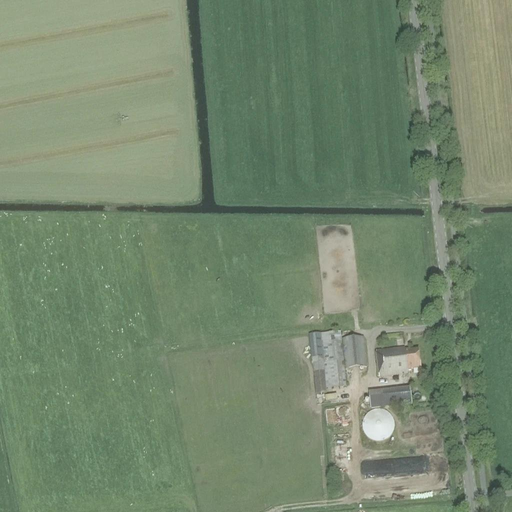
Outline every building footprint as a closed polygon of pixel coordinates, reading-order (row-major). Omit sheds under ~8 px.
[(313,366),(316,395),(327,394),(326,389),(346,387),(340,332),(320,334),(323,357),(320,357),(319,341),(313,341),(315,358),(310,359),(311,366),(313,366)] [(342,339),(345,370),(367,368),(364,337),(342,339)] [(412,369),(420,369),(419,350),(410,351),(410,350),(405,351),(405,348),(377,351),(380,377),(408,374),(407,371),(412,371),(412,369)] [(410,389),(369,393),(371,410),(412,405),(410,389)] [(393,431),(394,426),(393,421),(391,417),(388,413),(383,411),(378,410),(373,411),(369,413),(365,417),(363,421),(362,426),(363,431),(365,436),(369,439),(373,441),(378,442),(383,441),(388,439),(391,436),(393,431)]
